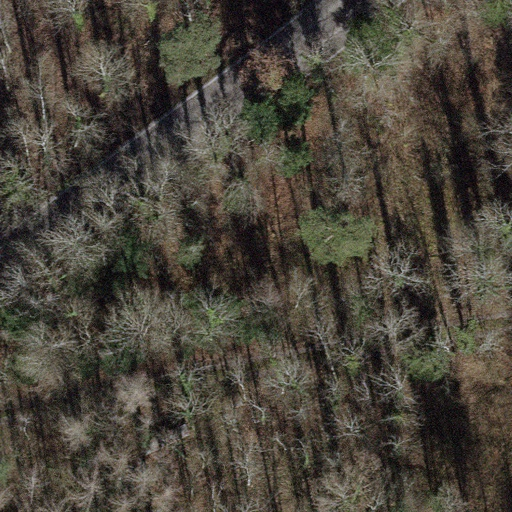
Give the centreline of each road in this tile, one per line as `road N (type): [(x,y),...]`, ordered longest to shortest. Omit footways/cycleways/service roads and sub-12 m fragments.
road 1 (track): [(511,315),(0,405)]
road 2 (tertiary): [(0,272),(356,0)]
